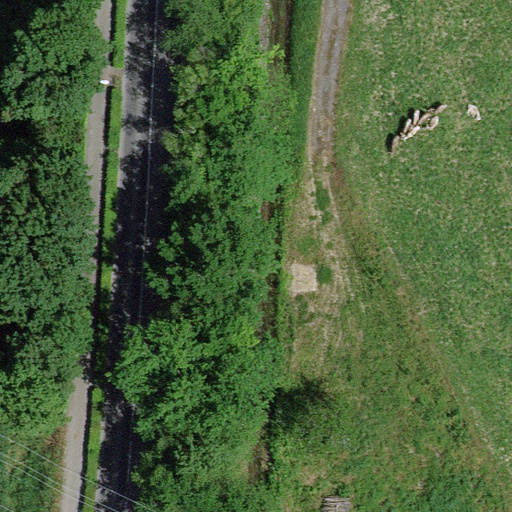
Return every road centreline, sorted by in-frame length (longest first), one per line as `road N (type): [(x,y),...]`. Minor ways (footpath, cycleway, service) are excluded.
road 1 (tertiary): [(159,0),(127,511)]
road 2 (track): [(340,0),(320,154)]
